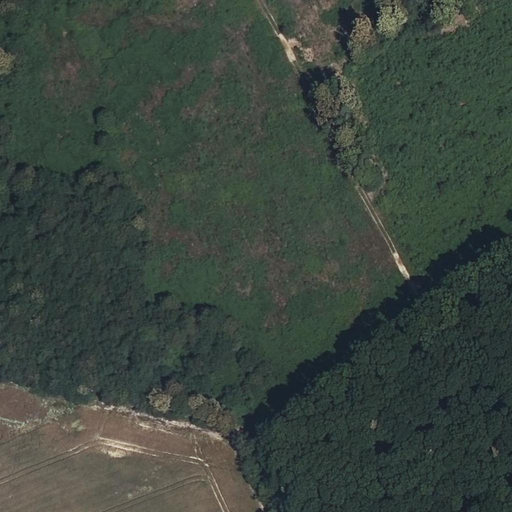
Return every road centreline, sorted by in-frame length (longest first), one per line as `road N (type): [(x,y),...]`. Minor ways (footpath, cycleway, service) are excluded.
road 1 (track): [(260,0),(416,271),(476,422)]
road 2 (track): [(256,436),(348,383),(417,296),(511,232)]
